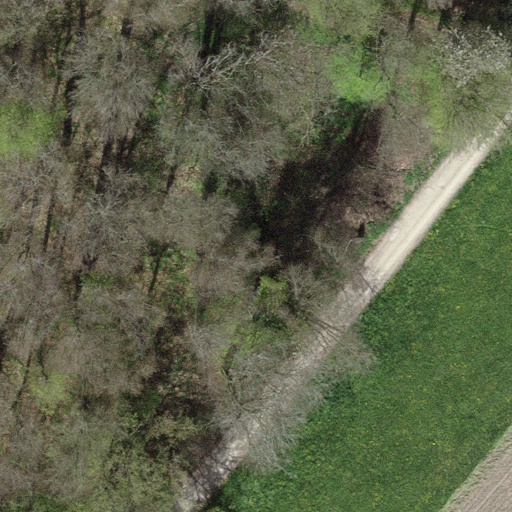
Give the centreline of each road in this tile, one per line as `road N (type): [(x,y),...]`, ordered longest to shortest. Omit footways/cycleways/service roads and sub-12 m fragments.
road 1 (track): [(179,511),(511,108)]
road 2 (track): [(257,0),(373,69),(511,71)]
